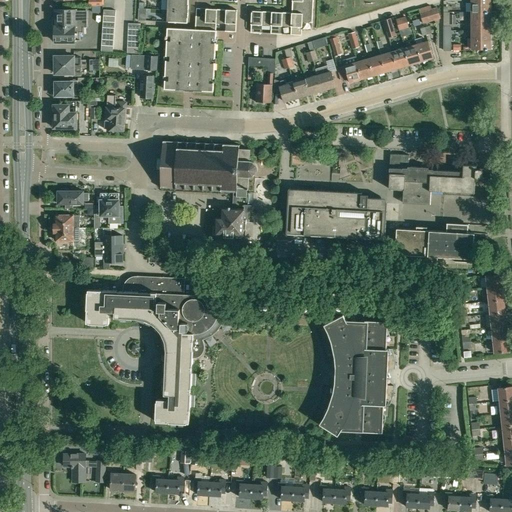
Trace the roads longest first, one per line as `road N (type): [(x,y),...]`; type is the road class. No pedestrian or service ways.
road 1 (residential): [(141,148),(145,120),(271,125),(463,73),(511,74)]
road 2 (secondary): [(23,505),(22,171)]
road 3 (residential): [(2,260),(3,511)]
road 4 (residential): [(141,148),(44,144),(43,0)]
road 5 (residential): [(45,505),(41,268)]
road 6 (secondary): [(22,171),(29,146),(26,0)]
road 7 (secondary): [(15,0),(22,171)]
